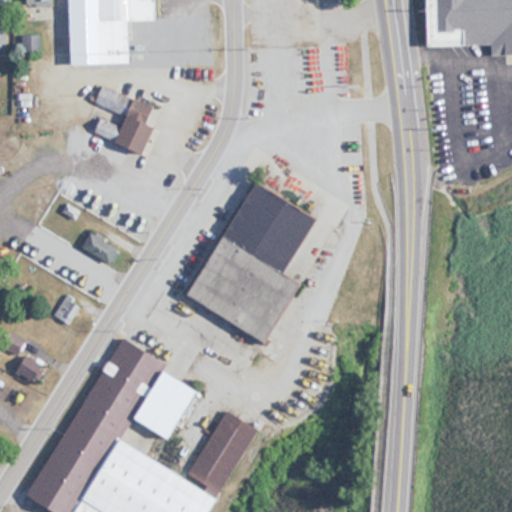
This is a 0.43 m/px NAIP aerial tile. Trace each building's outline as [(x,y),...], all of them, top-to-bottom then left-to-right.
[(158,20),(157,0),(70,0),(72,64),(134,63),(133,20),(158,20)] [(511,0),(431,0),(432,45),(496,44),(496,53),(511,53),(511,0)] [(0,49),(8,49),(7,30),(0,30),(0,49)] [(149,152),(158,126),(151,124),(158,104),(102,85),(96,105),(129,116),(126,127),(101,118),(95,134),(149,152)] [(273,343),(307,283),(291,273),(323,218),(259,181),(192,296),(273,343)] [(84,243),(111,265),(122,252),(95,230),(84,243)] [(67,280),(88,292),(102,270),(81,257),(67,280)] [(55,316),(70,324),(82,302),(68,294),(55,316)] [(217,511),(246,457),(246,448),(216,445),(208,441),(193,471),(184,466),(183,467),(170,460),(172,440),(172,438),(172,435),(197,387),(197,386),(166,370),(166,359),(117,334),(28,499),(54,511),(217,511)] [(19,355),(27,341),(16,335),(12,342),(16,344),(12,351),(19,355)] [(37,384),(47,365),(27,354),(17,373),(37,384)]
